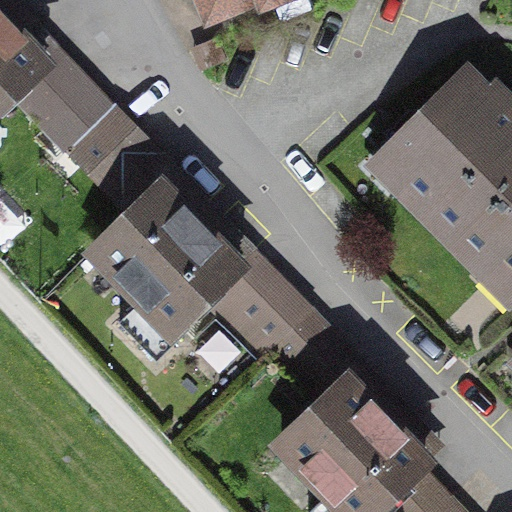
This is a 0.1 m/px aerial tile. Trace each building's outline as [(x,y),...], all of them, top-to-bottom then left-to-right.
[(0,0),(0,129),(26,105),(65,146),(109,104),(8,0),(0,0)] [(199,0),(208,23),(264,0),(199,0)] [(511,118),(465,73),(364,177),(510,318),(511,315),(511,118)] [(84,265),(171,356),(216,313),(257,356),(272,342),(306,309),(109,104),(65,146),(133,217),(84,265)] [(373,511),(381,505),(422,466),(376,418),(394,401),(306,309),(272,342),(329,401),(270,457),(321,511),(373,511)] [(466,511),(422,466),(381,505),(387,511),(466,511)]
